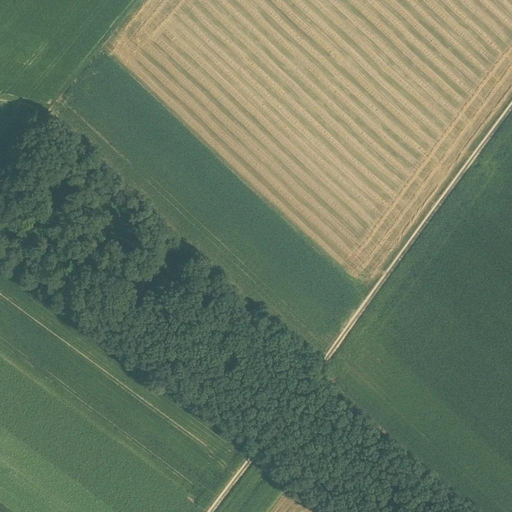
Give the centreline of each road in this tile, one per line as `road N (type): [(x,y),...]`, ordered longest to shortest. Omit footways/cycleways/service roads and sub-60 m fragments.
road 1 (track): [(209,511),(511,114)]
road 2 (track): [(136,0),(48,108),(0,94)]
